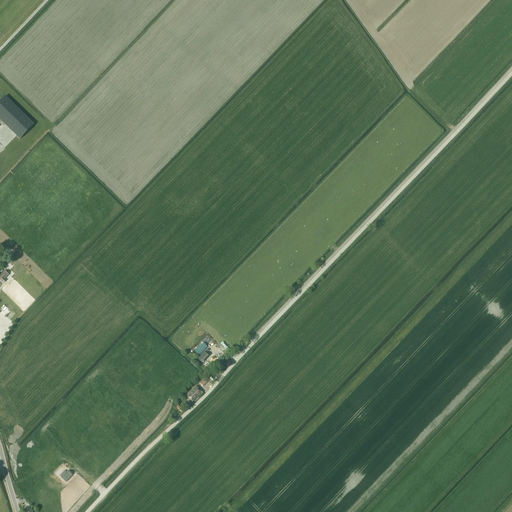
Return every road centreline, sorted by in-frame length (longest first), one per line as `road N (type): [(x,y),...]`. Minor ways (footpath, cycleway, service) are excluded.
road 1 (track): [(236,359),(511,69)]
road 2 (unclassified): [(236,359),(87,511)]
